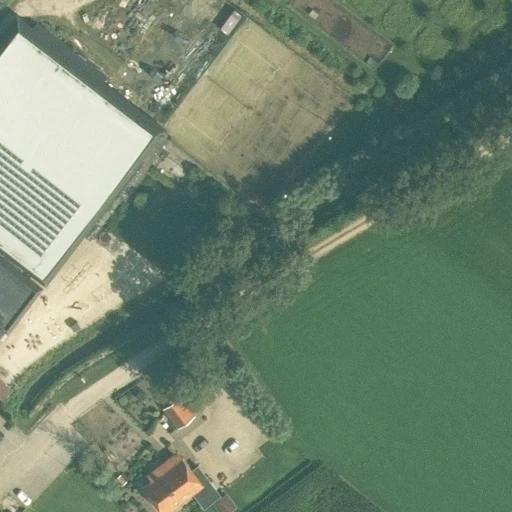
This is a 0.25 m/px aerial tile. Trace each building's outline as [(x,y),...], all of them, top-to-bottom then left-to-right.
[(199,9),(209,0),(192,0),(191,1),(199,9)] [(225,16),(234,0),(233,0),(222,0),(216,10),(225,16)] [(19,25),(0,49),(0,334),(37,287),(24,277),(34,264),(44,272),(87,216),(100,226),(124,196),(111,186),(155,129),(19,25)] [(29,363),(149,296),(167,271),(133,248),(124,261),(86,235),(67,264),(68,263),(36,309),(42,319),(36,328),(41,337),(21,349),(20,350),(23,353),(29,363)] [(192,393),(209,382),(195,362),(179,373),(192,393)] [(178,426),(194,414),(179,395),(164,407),(178,426)] [(182,457),(177,451),(148,473),(152,479),(144,486),(163,511),(165,511),(203,483),(182,456),(182,457)]
